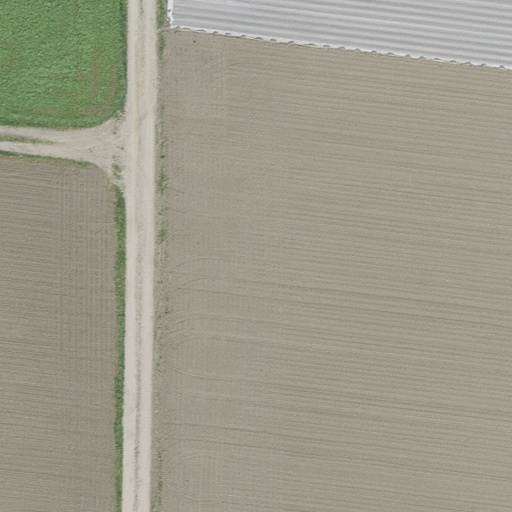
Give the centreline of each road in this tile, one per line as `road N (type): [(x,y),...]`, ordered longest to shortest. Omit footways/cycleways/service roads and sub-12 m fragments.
road 1 (track): [(132,511),(143,0)]
road 2 (track): [(139,153),(0,136)]
